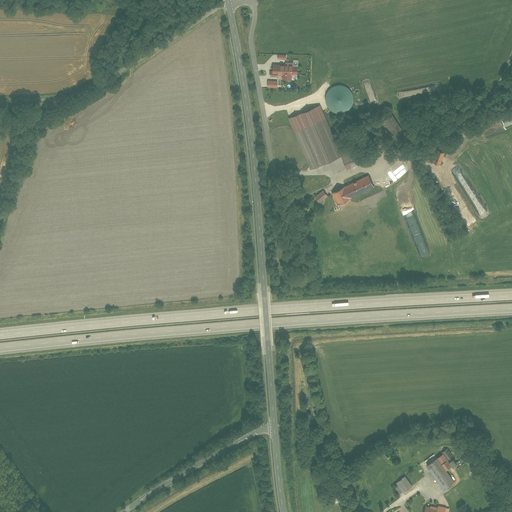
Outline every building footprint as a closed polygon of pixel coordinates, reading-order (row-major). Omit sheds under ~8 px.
[(297,64),(272,65),(272,73),(270,73),(270,77),(278,77),(278,75),(282,75),(282,79),(292,79),(292,75),(297,74),(297,64)] [(331,87),(327,90),(325,94),(324,99),(325,103),(327,107),(330,111),(335,112),(339,113),(343,112),(347,109),(349,106),(351,102),(351,97),(350,93),(347,90),(344,87),(340,86),(335,86),(331,87)] [(391,113),(380,120),(395,144),(406,137),(391,113)] [(325,118),(295,131),(310,167),(340,155),(325,118)] [(353,149),(340,155),(346,168),(358,162),(353,149)] [(443,152),(434,149),(430,161),(439,164),(443,152)] [(467,173),(457,179),(482,219),(491,213),(467,173)] [(367,175),(331,192),(338,207),(351,201),(349,196),(372,186),(367,175)] [(321,202),(329,195),(325,189),(316,196),(321,202)] [(407,457),(409,455),(409,453),(409,451),(409,448),(407,447),(405,445),(403,445),(401,445),(399,446),(397,447),(396,449),(396,452),(396,454),(397,456),(398,457),(400,458),(403,459),(405,458),(407,457)] [(447,450),(426,465),(443,489),(455,481),(447,470),(456,463),(447,450)] [(395,483),(403,493),(413,486),(405,475),(395,483)]
